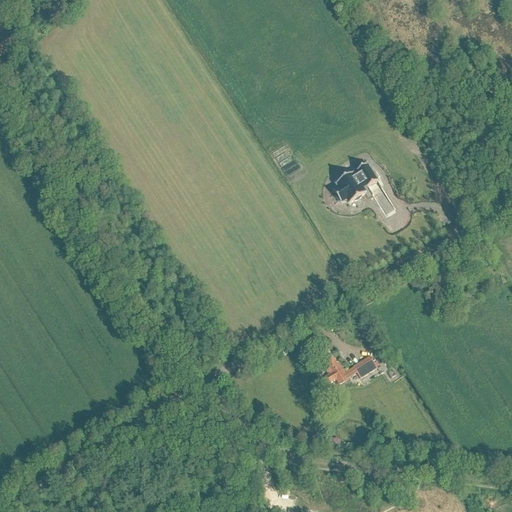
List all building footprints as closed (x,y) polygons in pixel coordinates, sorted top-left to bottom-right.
[(7,33),(0,37),(0,57),(16,47),(7,33)] [(334,186),(317,196),(320,200),(314,204),(322,216),(327,212),(330,217),(347,206),(344,201),(347,199),(348,200),(358,194),(348,177),(337,183),(338,185),(335,187),(334,186)] [(437,241),(468,229),(462,215),(431,228),(437,241)] [(375,226),(383,222),(381,217),(373,221),(375,226)] [(378,237),(386,241),(392,230),(384,226),(378,237)] [(375,337),(365,343),(372,353),(381,347),(375,337)] [(376,354),(381,362),(386,358),(381,351),(376,354)] [(330,386),(336,382),(339,387),(349,381),(348,379),(356,373),(360,379),(377,369),(370,358),(353,368),(354,369),(345,375),(338,365),(336,366),(331,357),(325,361),(326,364),(324,366),(330,375),(325,378),(330,386)]
